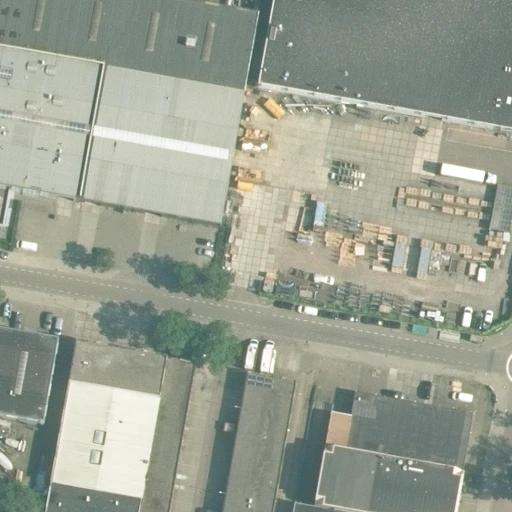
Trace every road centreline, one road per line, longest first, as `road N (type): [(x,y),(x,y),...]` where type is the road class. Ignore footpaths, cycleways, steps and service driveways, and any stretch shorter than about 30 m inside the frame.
road 1 (unclassified): [(511,361),(0,271)]
road 2 (unknown): [(224,312),(286,144),(308,115),(511,164)]
